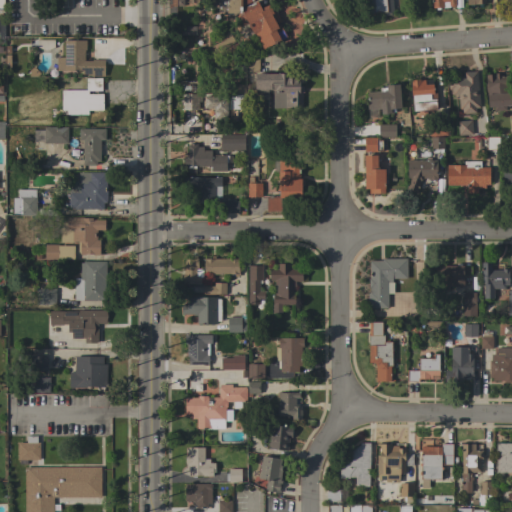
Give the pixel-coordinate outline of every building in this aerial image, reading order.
[(256,0),(259,5),(261,8),(268,4),(274,14),(276,12),(282,23),(279,24),(287,37),(272,45),(278,45),(278,52),(263,52),(263,49),(254,33),(249,35),(243,25),(242,25),(237,17),(243,14),(241,11),(241,13),(226,13),(226,11),(218,11),(218,0),(253,0),(242,6),(242,8),(256,0)] [(392,0),(393,14),(384,15),(384,12),(361,14),(360,0),(392,0)] [(454,0),(455,5),(453,6),(450,7),(449,6),(449,7),(442,8),(442,7),(439,7),(439,9),(435,10),(435,8),(431,8),(430,0),(454,0)] [(222,48),(216,38),(229,31),(235,41),(222,48)] [(37,39),(54,39),(54,47),(45,51),(37,47),(37,39)] [(104,59),(104,76),(91,76),(91,75),(86,75),(86,74),(82,74),(82,71),(56,71),(56,57),(64,57),(64,40),(85,40),(85,50),(84,50),(84,60),(91,60),(91,59),(104,59)] [(246,72),(246,52),(257,52),(257,72),(246,72)] [(479,107),(475,107),(475,112),(467,113),(467,115),(464,115),(464,113),(461,114),(461,109),(459,109),(458,99),(457,98),(457,95),(458,95),(458,94),(451,95),(451,89),(448,89),(447,78),(452,78),(452,77),(463,76),(463,72),(477,71),(479,107)] [(494,111),(493,107),(488,107),(487,95),(486,95),(485,80),(486,80),(486,74),(494,74),(494,73),(500,72),(501,76),(509,75),(511,105),(505,106),(506,110),(494,111)] [(259,74),(259,73),(263,73),(289,74),(289,77),(294,78),(294,80),(299,80),(299,86),(303,86),(303,92),(302,92),(302,108),(272,108),(273,90),(272,90),(272,89),(267,89),(267,90),(256,90),(256,89),(254,89),(255,73),(259,74)] [(86,89),(86,78),(102,78),(102,90),(87,91),(87,94),(102,94),(102,110),(96,110),(96,111),(91,111),(91,110),(87,110),(87,115),(66,116),(66,110),(62,110),(62,89),(86,89)] [(432,84),(433,84),(434,95),(431,95),(432,97),(435,97),(436,109),(426,110),(426,115),(415,116),(415,111),(413,111),(413,110),(411,110),(411,104),(412,104),(411,95),(410,95),(409,89),(411,89),(410,85),(409,85),(409,80),(412,80),(412,78),(417,78),(417,79),(420,79),(420,80),(432,79),(432,84)] [(182,91),(182,85),(190,85),(190,86),(200,85),(200,84),(203,84),(207,85),(207,84),(212,86),(210,92),(205,91),(201,90),(201,91),(195,91),(195,90),(191,91),(182,91)] [(400,108),(395,109),(395,111),(392,112),(392,113),(381,114),(381,108),(368,109),(367,109),(366,103),(368,103),(367,92),(379,91),(379,87),(386,87),(385,85),(399,84),(400,108)] [(201,94),(203,94),(203,98),(201,98),(201,101),(198,101),(198,110),(182,110),(182,94),(201,94)] [(242,103),(244,103),(244,109),(227,109),(227,110),(222,110),(222,119),(213,119),(213,108),(204,108),(204,96),(224,96),(224,94),(242,94),(242,103)] [(471,120),(472,134),(458,135),(457,121),(471,120)] [(378,125),(395,124),(395,136),(378,137),(378,125)] [(429,136),(429,125),(446,124),(446,135),(429,136)] [(43,127),(67,127),(67,143),(43,143),(43,142),(43,127)] [(83,139),(79,139),(79,128),(105,128),(105,140),(100,140),(100,161),(96,161),(96,165),(83,165),(83,139)] [(220,135),(244,134),(244,150),(220,150),(220,135)] [(498,136),(498,150),(497,150),(497,151),(487,151),(487,150),(486,150),(486,137),(498,136)] [(364,137),(376,137),(376,138),(377,138),(377,140),(382,140),(382,151),(376,151),(364,151),(364,137)] [(443,149),(442,149),(442,151),(432,151),(432,148),(430,148),(430,137),(443,137),(443,149)] [(211,155),(226,155),(231,155),(231,162),(225,162),(225,171),(210,171),(210,166),(183,166),(183,157),(186,157),(186,152),(187,152),(187,144),(197,144),(197,146),(203,146),(203,150),(211,150),(211,155)] [(364,155),(377,155),(377,169),(384,169),(384,193),(368,193),(368,189),(364,189),(364,155)] [(421,180),(419,181),(415,192),(405,189),(409,178),(407,178),(407,158),(430,158),(430,160),(436,160),(436,180),(428,180),(428,178),(422,178),(421,180)] [(300,161),(299,178),(301,178),(300,198),(281,198),(280,211),(266,211),(266,197),(278,197),(278,178),(277,177),(277,173),(279,172),(279,171),(278,171),(278,160),(300,161)] [(480,167),(489,167),(489,184),(484,184),(484,188),(477,188),(477,193),(466,193),(466,185),(446,185),(446,164),(454,164),(454,165),(463,165),(463,161),(480,161),(480,167)] [(511,185),(509,185),(509,179),(502,179),(502,163),(511,162),(511,185)] [(88,172),(104,172),(103,209),(74,209),(74,207),(68,207),(68,192),(70,192),(70,180),(78,181),(78,172),(88,172)] [(261,197),(247,197),(247,183),(248,183),(248,176),(253,177),(253,183),(261,183),(261,197)] [(215,177),(221,177),(221,186),(215,186),(215,200),(199,200),(199,190),(183,190),(183,177),(215,177)] [(36,215),(19,215),(19,214),(12,214),(12,198),(18,198),(18,189),(35,189),(35,196),(36,196),(36,215)] [(223,213),(223,199),(233,199),(233,201),(238,201),(238,213),(223,213)] [(57,259),(44,259),(44,244),(57,244),(57,245),(59,245),(59,243),(60,243),(60,228),(61,228),(61,222),(66,222),(66,217),(83,217),(83,218),(92,218),(92,219),(104,220),(104,221),(105,221),(105,229),(104,229),(104,230),(96,230),(96,240),(99,240),(99,241),(100,241),(100,254),(99,254),(99,255),(92,255),(92,254),(85,254),(85,255),(79,255),(79,254),(74,248),(73,259),(57,259)] [(203,258),(238,258),(238,274),(203,274),(203,258)] [(406,258),(406,278),(392,278),(392,282),(387,282),(387,308),(369,308),(369,271),(368,271),(368,267),(369,267),(369,260),(381,260),(381,258),(406,258)] [(182,284),(182,274),(183,274),(183,270),(184,270),(184,259),(197,259),(197,268),(196,268),(196,269),(202,269),(202,277),(200,277),(200,284),(182,284)] [(105,281),(104,301),(83,300),(73,300),(74,278),(80,278),(80,270),(80,262),(83,262),(83,261),(106,261),(105,281)] [(493,289),(493,298),(483,298),(483,284),(482,284),(482,276),(481,276),(481,262),(491,262),(491,270),(502,270),(502,269),(509,269),(509,284),(505,284),(505,288),(493,289)] [(295,286),(293,286),(293,294),(294,294),(294,305),(281,305),(281,313),(272,313),(272,294),(274,294),(274,280),(270,280),(269,269),(277,269),(277,264),(290,263),(290,269),(302,269),(302,281),(295,281),(295,286)] [(463,274),(463,278),(463,286),(440,286),(440,265),(456,265),(456,264),(461,264),(461,266),(470,265),(471,274),(463,274)] [(262,265),(262,280),(259,280),(259,290),(264,290),(264,300),(259,300),(259,304),(248,304),(248,265),(262,265)] [(225,294),(202,294),(203,286),(213,286),(213,282),(225,283),(225,294)] [(55,305),(35,304),(36,303),(32,303),(32,288),(56,288),(55,305)] [(475,304),(476,314),(463,315),(463,311),(462,311),(462,304),(463,304),(462,292),(475,292),(475,304)] [(220,321),(216,321),(216,323),(213,323),(213,324),(197,324),(196,324),(196,314),(182,314),(182,311),(180,311),(180,308),(182,308),(182,305),(186,305),(186,303),(185,303),(185,300),(186,300),(186,297),(216,297),(216,299),(220,299),(220,321)] [(105,310),(105,323),(97,323),(97,342),(96,342),(96,343),(84,343),(84,338),(71,338),(71,332),(67,332),(67,324),(49,324),(49,311),(77,311),(77,310),(105,310)] [(227,317),(239,317),(239,314),(245,314),(245,319),(245,331),(241,331),(241,332),(227,332),(227,317)] [(375,364),(374,364),(374,363),(368,363),(368,345),(369,345),(369,322),(381,321),(381,335),(383,335),(384,341),(385,341),(385,340),(389,340),(389,341),(392,341),(392,348),(392,350),(391,350),(392,366),(390,366),(390,379),(393,379),(393,381),(375,381),(375,364)] [(463,324),(476,324),(476,336),(472,337),(467,337),(463,336),(463,324)] [(202,365),(188,365),(188,363),(186,363),(186,358),(188,358),(188,356),(186,356),(186,344),(185,344),(184,335),(211,334),(211,344),(208,344),(209,356),(208,356),(208,365),(202,365)] [(480,348),(480,336),(492,336),(492,348),(480,348)] [(303,337),(303,347),(301,347),(301,366),(298,366),(298,372),(279,372),(280,368),(277,368),(278,360),(275,360),(275,348),(278,348),(278,337),(303,337)] [(468,346),(468,353),(472,353),(472,358),(472,376),(464,376),(464,379),(461,379),(461,383),(444,383),(444,373),(451,373),(451,347),(468,346)] [(511,347),(511,358),(511,383),(504,383),(504,380),(492,380),(492,377),(489,377),(489,360),(490,360),(490,354),(496,354),(496,347),(511,347)] [(220,369),(220,368),(218,368),(218,358),(220,358),(220,357),(232,357),(232,354),(243,354),(243,369),(220,369)] [(433,358),(433,354),(438,354),(438,379),(419,379),(419,381),(406,381),(406,370),(418,370),(418,358),(433,358)] [(46,371),(31,371),(31,356),(46,356),(46,371)] [(106,387),(86,386),(86,388),(69,387),(69,372),(74,372),(74,356),(103,356),(103,364),(106,364),(106,387)] [(263,364),(263,378),(247,378),(247,364),(263,364)] [(49,392),(34,392),(35,377),(50,377),(49,392)] [(247,381),(259,381),(259,393),(251,393),(251,396),(247,396),(247,381)] [(196,428),(196,419),(192,419),(192,414),(185,414),(185,397),(197,397),(197,396),(207,396),(207,397),(218,397),(218,387),(219,387),(219,384),(231,384),(231,387),(245,387),(245,388),(246,388),(246,401),(241,401),(241,408),(233,409),(233,401),(226,401),(227,402),(227,407),(226,408),(226,409),(225,409),(225,410),(232,410),(232,421),(224,421),(225,428),(196,428)] [(295,398),(295,404),(298,404),(299,406),(301,406),(301,419),(291,419),(291,415),(277,416),(277,406),(279,406),(278,393),(299,392),(299,398),(295,398)] [(269,446),(267,445),(268,442),(269,442),(270,433),(273,434),(274,425),(283,426),(283,424),(286,424),(286,426),(292,427),(291,438),(289,437),(287,451),(268,449),(269,446)] [(17,442),(26,442),(26,436),(36,436),(36,442),(39,442),(39,460),(17,460),(17,442)] [(344,458),(349,452),(355,448),(360,445),(360,442),(370,442),(370,469),(366,469),(366,470),(369,470),(369,486),(355,486),(355,477),(349,477),(349,478),(339,478),(339,467),(344,458)] [(385,482),(385,475),(380,475),(380,481),(377,481),(377,474),(376,473),(376,455),(379,455),(379,445),(376,445),(376,443),(391,443),(391,445),(398,445),(398,448),(404,448),(404,454),(412,454),(412,465),(405,465),(404,473),(399,473),(399,482),(385,482)] [(452,465),(442,465),(442,455),(441,455),(441,467),(442,467),(442,469),(441,469),(441,479),(421,480),(420,475),(419,475),(419,471),(420,471),(420,465),(419,465),(419,463),(420,463),(420,461),(420,446),(435,446),(435,447),(438,447),(438,446),(440,446),(440,443),(452,443),(452,465)] [(461,443),(474,443),(474,450),(482,450),(482,458),(480,458),(480,472),(478,472),(478,473),(475,473),(475,472),(471,472),(471,476),(472,476),(472,480),(471,480),(471,493),(461,493),(461,443)] [(511,443),(511,472),(495,472),(495,443),(511,443)] [(204,459),(209,459),(209,463),(213,463),(213,476),(202,476),(195,476),(195,477),(192,477),(192,476),(189,476),(189,467),(186,467),(186,464),(185,464),(185,454),(187,454),(187,447),(204,447),(204,459)] [(281,459),(280,465),(282,466),(280,480),(281,481),(280,490),(279,490),(278,493),(264,490),(266,480),(257,478),(261,456),(281,459)] [(24,511),(24,467),(100,467),(100,497),(53,497),(53,511),(24,511)] [(241,482),(228,482),(228,468),(237,468),(237,469),(241,469),(241,482)] [(478,505),(478,501),(477,501),(477,504),(471,504),(471,499),(477,499),(477,497),(478,497),(478,494),(479,494),(479,481),(491,481),(491,495),(491,505),(478,505)] [(207,504),(207,508),(196,508),(196,505),(193,505),(193,501),(184,501),(184,483),(211,484),(211,504),(207,504)] [(413,496),(411,496),(411,502),(413,502),(412,505),(411,505),(411,511),(398,511),(398,505),(405,505),(405,496),(399,496),(399,483),(413,483),(413,496)] [(331,501),(331,503),(327,503),(327,501),(326,501),(326,489),(339,489),(339,501),(331,501)] [(217,511),(217,500),(231,500),(231,511),(217,511)]
